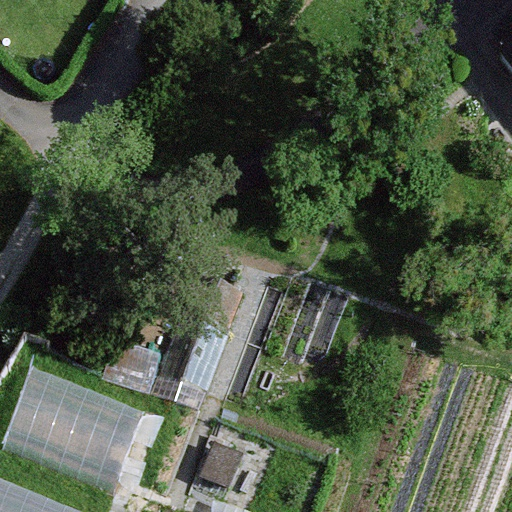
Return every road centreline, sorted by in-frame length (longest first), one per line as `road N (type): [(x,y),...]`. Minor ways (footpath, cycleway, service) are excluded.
road 1 (residential): [(63,172),(183,0)]
road 2 (track): [(0,281),(63,172)]
